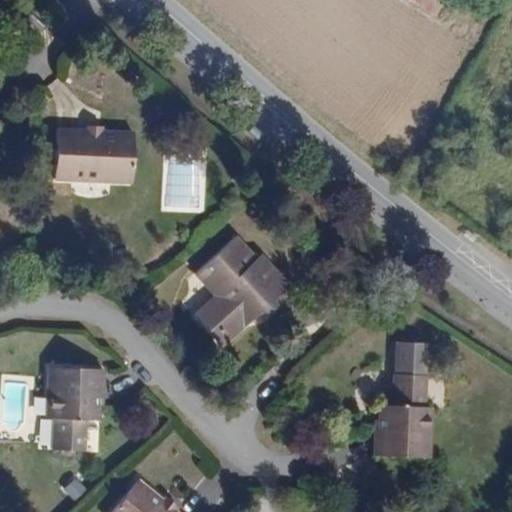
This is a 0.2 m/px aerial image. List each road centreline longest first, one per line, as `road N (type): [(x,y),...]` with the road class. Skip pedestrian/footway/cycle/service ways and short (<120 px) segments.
road 1 (tertiary): [(154,0),(511,294)]
road 2 (residential): [(0,319),(26,304),(104,310),(235,450)]
road 3 (residential): [(0,85),(87,0)]
